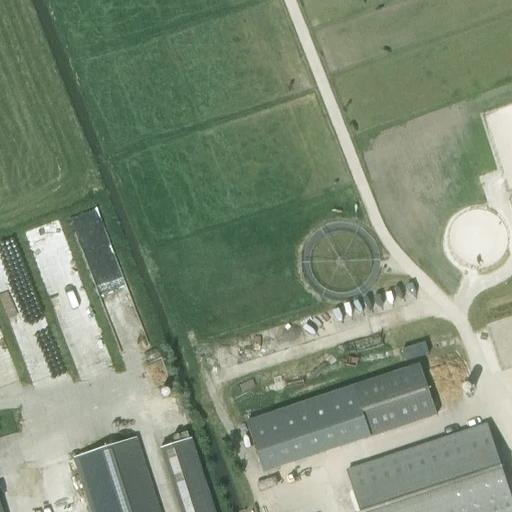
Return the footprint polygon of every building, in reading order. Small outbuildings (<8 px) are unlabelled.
[(78,219),(116,355),(141,348),(103,212),(78,219)] [(31,239),(73,354),(99,344),(56,230),(31,239)] [(0,251),(0,292),(32,384),(59,374),(14,246),(0,251)] [(405,288),(382,294),(387,315),(410,309),(405,288)] [(0,376),(11,373),(0,341),(0,376)] [(424,344),(401,351),(405,362),(427,355),(424,344)] [(263,473),(417,423),(436,416),(420,367),(247,424),(263,473)] [(358,511),(511,511),(511,505),(486,426),(346,472),(358,511)] [(156,511),(150,491),(133,439),(72,459),(89,511),(156,511)] [(210,511),(205,492),(188,441),(158,450),(177,511),(210,511)] [(53,511),(78,511),(78,493),(54,493),(53,511)]
